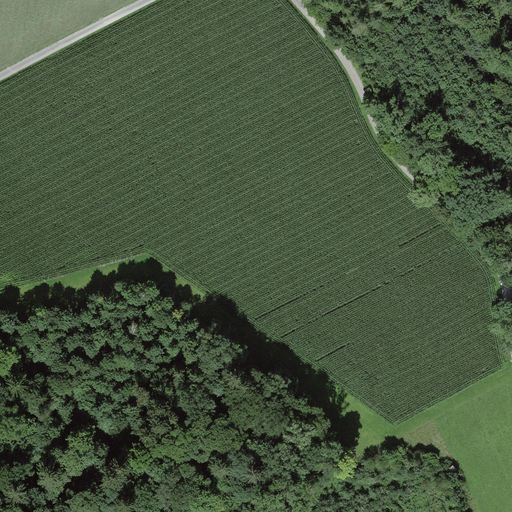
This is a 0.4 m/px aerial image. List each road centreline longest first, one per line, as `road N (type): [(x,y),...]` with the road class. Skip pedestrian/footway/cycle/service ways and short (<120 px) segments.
road 1 (track): [(296,0),(349,67),(373,123),(409,171),(511,281)]
road 2 (track): [(194,511),(0,337)]
road 3 (track): [(0,77),(148,0)]
